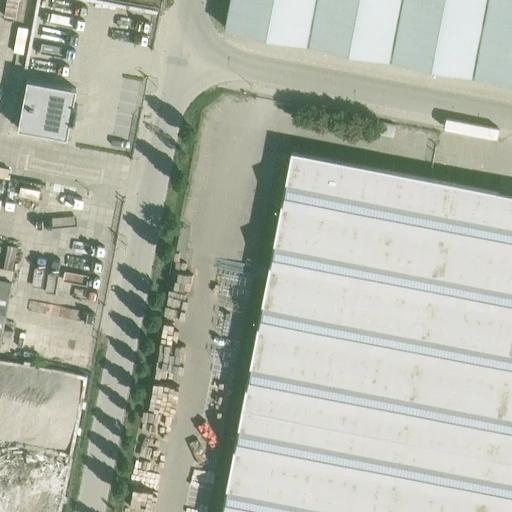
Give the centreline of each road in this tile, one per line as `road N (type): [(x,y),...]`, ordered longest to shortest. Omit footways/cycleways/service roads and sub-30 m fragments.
road 1 (unclassified): [(86,511),(175,64)]
road 2 (unclassified): [(511,126),(175,64)]
